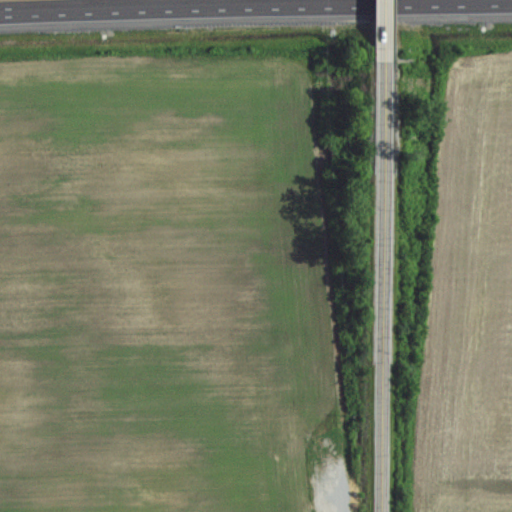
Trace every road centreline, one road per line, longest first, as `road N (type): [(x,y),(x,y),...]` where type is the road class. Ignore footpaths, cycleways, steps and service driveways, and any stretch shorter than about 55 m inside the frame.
road 1 (motorway): [(0,15),(511,4)]
road 2 (tertiary): [(380,48),(380,511)]
